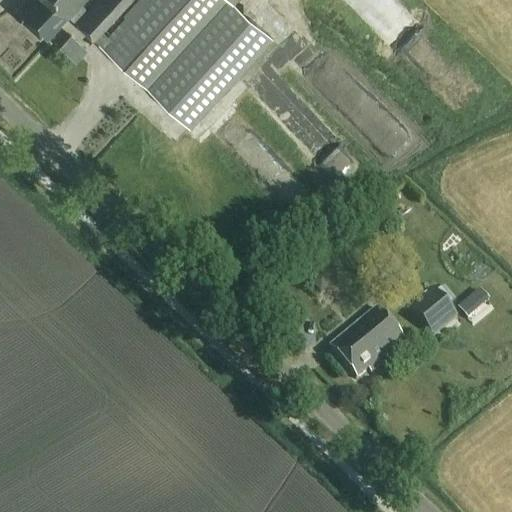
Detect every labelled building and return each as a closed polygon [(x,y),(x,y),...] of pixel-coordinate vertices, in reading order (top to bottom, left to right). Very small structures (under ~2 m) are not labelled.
[(78,0),(22,0),(14,9),(42,35),(62,13),(64,15),(78,0)] [(91,0),(72,22),(170,113),(189,130),(271,41),(226,0),(138,0),(103,38),(96,31),(124,0),(91,0)] [(434,291),(411,311),(434,339),(458,319),(434,291)] [(473,317),(463,306),(457,310),(468,322),(473,317)] [(404,345),(375,310),(330,348),(356,378),(366,369),(370,373),(404,345)]
